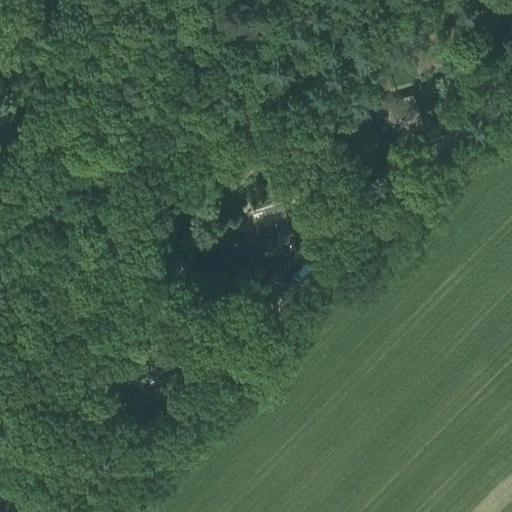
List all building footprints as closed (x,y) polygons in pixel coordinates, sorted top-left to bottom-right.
[(364,116),(367,126),(376,124),(388,120),(391,129),(401,126),(403,130),(421,124),(419,118),(420,117),(418,113),(417,113),(411,93),(383,102),(384,107),(372,110),(373,113),(364,116)] [(245,220),(279,214),(276,197),(243,203),(245,220)] [(255,225),(264,252),(273,249),(275,252),(293,247),(291,240),(292,240),(291,236),(290,236),(284,216),(255,225)] [(127,363),(115,366),(119,381),(141,376),(142,379),(161,375),(159,364),(158,364),(153,344),(124,351),(127,363)] [(24,489),(15,470),(0,477),(0,507),(10,503),(9,500),(26,493),(27,493),(25,489),(24,489)]
